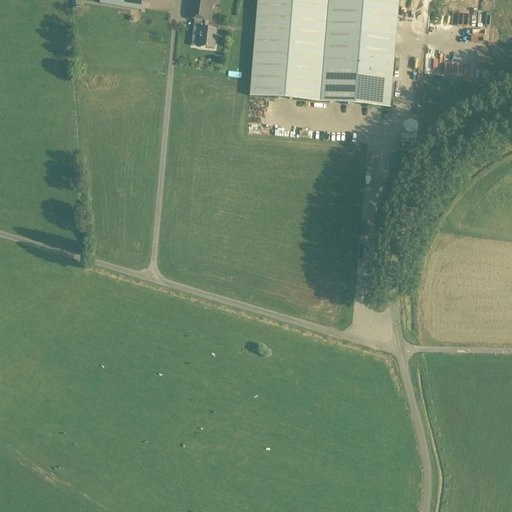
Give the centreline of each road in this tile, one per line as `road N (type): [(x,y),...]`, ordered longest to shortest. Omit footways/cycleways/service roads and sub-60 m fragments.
road 1 (unclassified): [(393,349),(0,235)]
road 2 (unclassified): [(393,349),(387,291),(416,193),(473,129),(511,109)]
road 3 (unclassified): [(428,511),(421,428),(393,349)]
